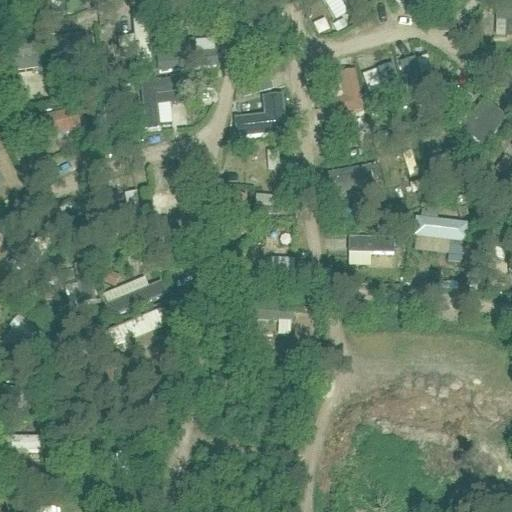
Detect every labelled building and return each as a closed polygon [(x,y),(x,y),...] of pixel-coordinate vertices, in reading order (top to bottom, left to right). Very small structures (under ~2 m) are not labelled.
[(49,0),(37,0),(40,16),(52,14),(49,0)] [(146,19),(132,20),(136,67),(150,66),(146,19)] [(84,46),(71,48),(76,83),(89,81),(84,46)] [(46,84),(40,49),(14,54),(20,88),(46,84)] [(177,77),(218,75),(217,61),(176,63),(177,77)] [(435,99),(454,74),(443,67),(425,92),(435,99)] [(354,77),(339,80),(348,126),(364,123),(354,77)] [(45,103),(54,100),(50,82),(40,85),(45,103)] [(193,99),(192,82),(143,86),(144,102),(193,99)] [(157,102),(141,104),(145,139),(160,138),(157,102)] [(485,154),(511,122),(489,103),(463,135),(485,154)] [(13,109),(18,121),(30,117),(25,104),(13,109)] [(22,127),(28,150),(80,136),(74,114),(22,127)] [(182,137),(200,135),(198,115),(180,116),(182,137)] [(101,117),(90,120),(95,142),(106,139),(101,117)] [(54,173),(77,163),(69,144),(46,154),(54,173)] [(469,199),(459,156),(444,160),(453,202),(469,199)] [(412,165),(416,185),(426,183),(421,163),(412,165)] [(136,197),(124,199),(130,230),(142,228),(136,197)] [(420,236),(465,238),(466,222),(421,220),(420,236)] [(189,223),(152,225),(153,238),(190,236),(189,223)] [(86,261),(73,264),(81,305),(94,303),(86,261)] [(250,280),(249,294),(296,298),(297,283),(250,280)] [(112,319),(164,298),(158,284),(106,306),(112,319)] [(170,324),(164,308),(109,330),(116,346),(170,324)] [(54,344),(19,315),(9,327),(44,356),(54,344)] [(298,345),(297,331),(285,331),(286,346),(298,345)] [(0,454),(39,454),(39,438),(0,438),(0,454)]
